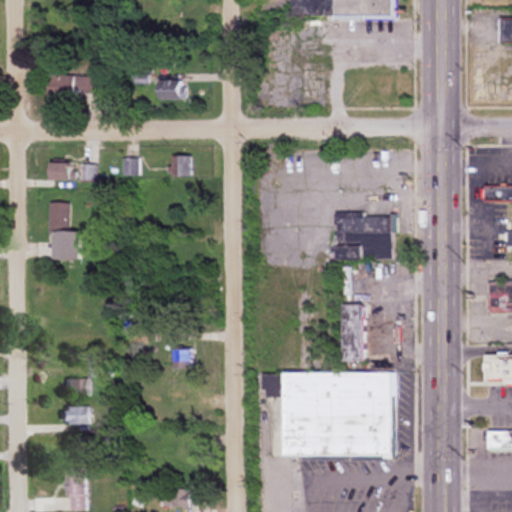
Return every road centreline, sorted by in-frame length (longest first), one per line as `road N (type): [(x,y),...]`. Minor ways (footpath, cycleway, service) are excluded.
road 1 (residential): [(236,511),(230,0)]
road 2 (residential): [(511,127),(0,133)]
road 3 (secondary): [(443,511),(441,0)]
road 4 (residential): [(21,511),(21,0)]
